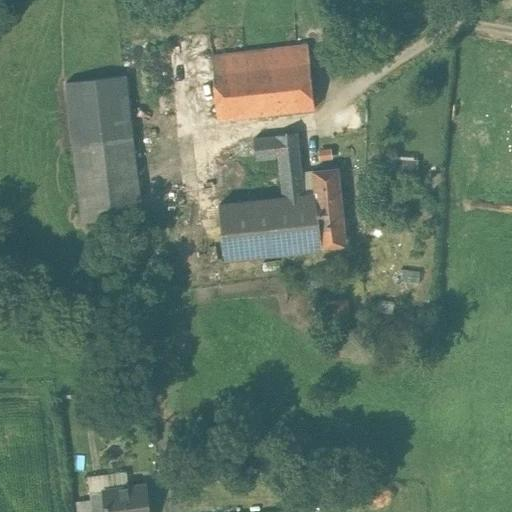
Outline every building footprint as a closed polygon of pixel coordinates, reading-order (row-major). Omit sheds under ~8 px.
[(308,46),(259,51),(261,67),(310,61),(308,46)] [(261,67),(214,72),(220,121),(315,110),(310,61),(261,67)] [(124,75),(65,83),(83,222),(142,214),(124,75)] [(282,196),(218,204),(225,261),(309,250),(302,194),(295,132),(276,135),(276,137),(254,140),(256,158),(278,156),(282,196)] [(337,169),(313,171),(316,193),(302,194),(309,250),(346,246),(337,169)] [(186,186),(166,184),(161,247),(181,249),(186,186)] [(351,339),(347,300),(328,302),(333,341),(351,339)] [(151,511),(148,486),(104,492),(106,511),(151,511)] [(93,511),(106,511),(104,492),(91,494),(93,511)] [(93,511),(91,494),(77,495),(78,511),(93,511)]
